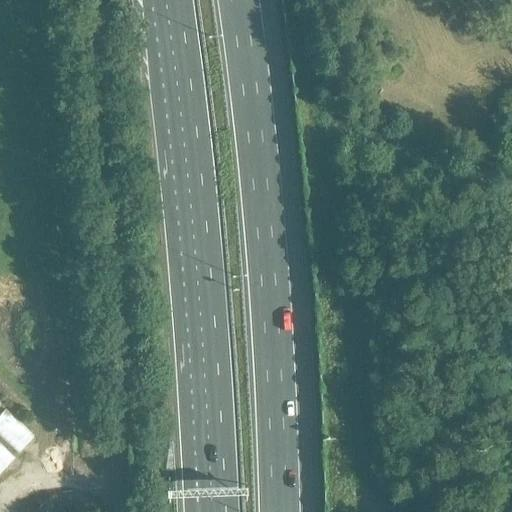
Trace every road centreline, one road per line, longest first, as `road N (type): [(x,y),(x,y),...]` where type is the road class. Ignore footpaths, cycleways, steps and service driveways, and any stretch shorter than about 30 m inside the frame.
road 1 (motorway): [(172,0),(195,166),(217,511)]
road 2 (motorway): [(278,511),(269,315),(238,0)]
